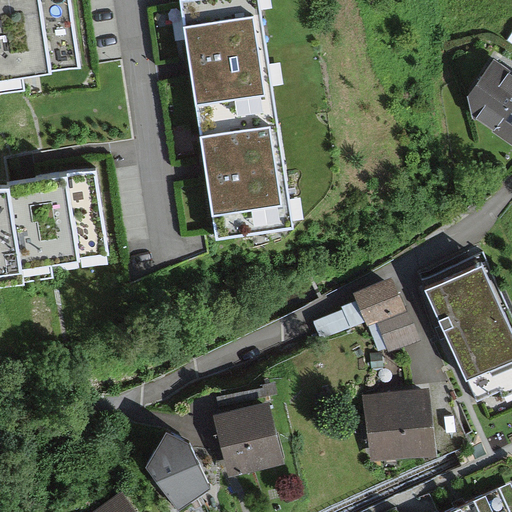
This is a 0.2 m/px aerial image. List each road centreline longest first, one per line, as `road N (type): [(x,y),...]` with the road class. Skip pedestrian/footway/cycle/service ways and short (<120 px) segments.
road 1 (residential): [(511,190),(454,239),(118,406),(198,432)]
road 2 (residential): [(130,0),(165,247)]
